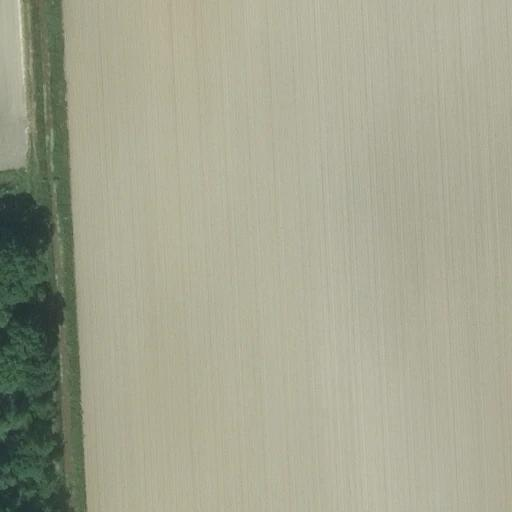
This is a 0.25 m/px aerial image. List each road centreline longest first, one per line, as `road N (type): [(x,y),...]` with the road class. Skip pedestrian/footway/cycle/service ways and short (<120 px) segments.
road 1 (track): [(33,199),(50,511)]
road 2 (track): [(23,0),(33,199)]
